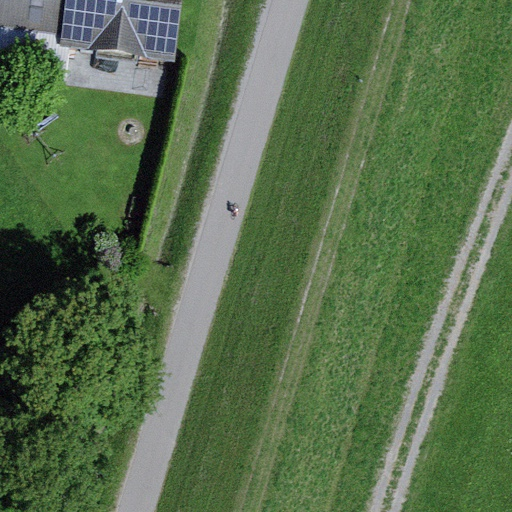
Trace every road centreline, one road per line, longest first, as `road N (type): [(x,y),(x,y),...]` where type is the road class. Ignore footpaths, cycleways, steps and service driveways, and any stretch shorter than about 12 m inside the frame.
road 1 (track): [(139,511),(293,0)]
road 2 (track): [(262,511),(414,0)]
road 3 (track): [(397,511),(511,189)]
